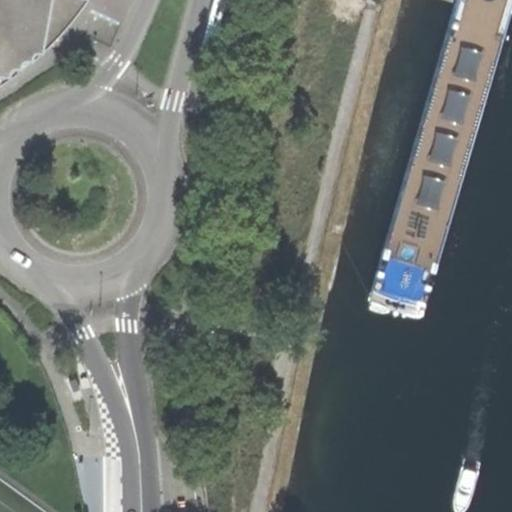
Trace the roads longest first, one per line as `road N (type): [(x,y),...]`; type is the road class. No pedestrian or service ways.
road 1 (secondary): [(151,511),(134,320),(140,265)]
road 2 (secondary): [(53,281),(111,390),(129,455),(133,511)]
road 3 (secondary): [(158,144),(197,0)]
road 4 (secondary): [(140,265),(158,245),(173,195),(158,144)]
road 5 (secondary): [(157,0),(123,64),(82,103)]
